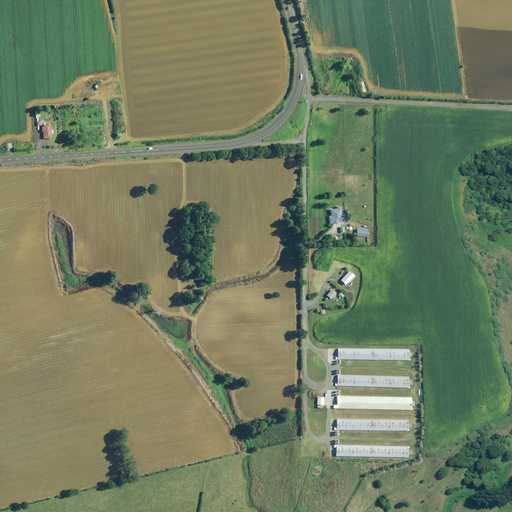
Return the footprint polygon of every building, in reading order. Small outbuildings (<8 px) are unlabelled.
[(37,122),(37,126),(40,126),(40,125),(43,125),(43,127),(41,127),(41,132),(43,132),(43,139),(50,139),(51,128),(50,128),(50,122),(43,122),(43,120),(40,120),(40,122),(37,122)] [(341,214),(340,206),(336,207),(336,209),(330,210),(330,216),(328,216),(329,224),(332,224),(340,223),(340,222),(345,222),(343,214),(341,214)] [(355,277),(348,270),(344,274),(345,276),(341,280),(345,285),(352,278),(353,279),(355,277)] [(326,296),(331,299),(334,296),(335,297),(337,296),(335,294),(336,293),(331,290),(326,296)] [(336,351),(336,361),(407,362),(407,352),(336,351)] [(407,378),(334,377),(334,388),(407,389),(407,378)] [(409,399),(334,397),(334,410),(408,411),(409,399)] [(405,420),(335,420),(335,432),(405,432),(405,420)] [(404,447),(333,446),(332,457),(404,458),(404,447)]
